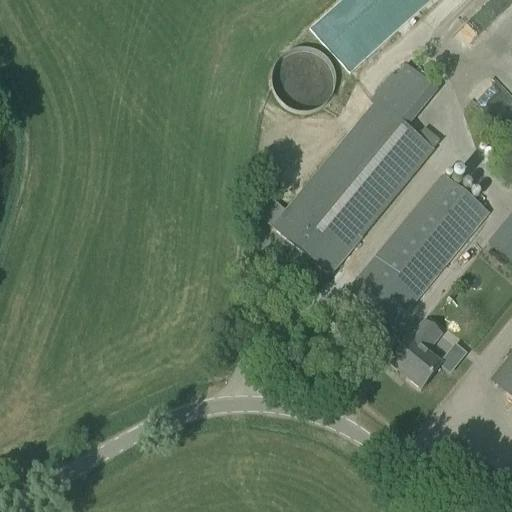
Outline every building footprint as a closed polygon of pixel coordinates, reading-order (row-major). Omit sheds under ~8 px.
[(497,0),(491,0),(471,21),(481,31),(505,7),(497,0)] [(314,49),(290,59),(310,104),(333,94),(314,49)] [(271,231),(328,278),(432,153),(375,106),(271,231)] [(347,293),(392,331),(486,217),(441,179),(347,293)] [(511,269),(511,212),(484,245),(511,269)] [(408,343),(401,351),(389,367),(419,392),(432,377),(439,368),(424,355),(439,337),(424,325),(409,344),(408,343)] [(511,360),(491,386),(511,403),(511,360)]
